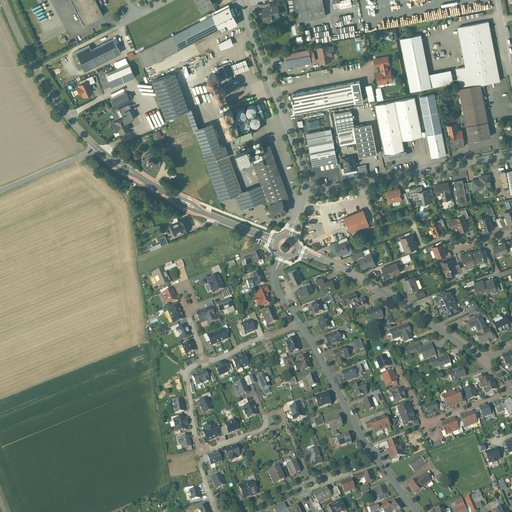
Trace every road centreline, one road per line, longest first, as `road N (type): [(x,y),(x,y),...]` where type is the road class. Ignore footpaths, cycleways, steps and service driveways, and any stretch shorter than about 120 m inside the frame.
road 1 (tertiary): [(295,250),(391,296),(480,359)]
road 2 (residential): [(303,192),(511,154)]
road 3 (residential): [(240,0),(303,192)]
road 4 (tertiary): [(97,148),(170,197),(275,241)]
road 5 (tertiary): [(3,0),(46,86),(97,148)]
road 6 (residential): [(298,323),(375,456)]
